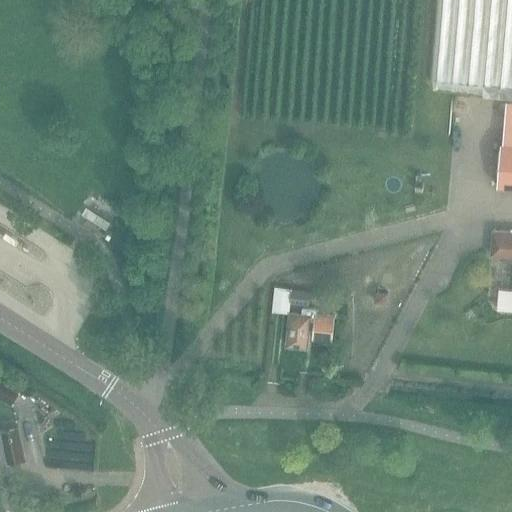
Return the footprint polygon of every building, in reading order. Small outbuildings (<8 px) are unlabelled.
[(511,99),(506,99),(502,141),(511,141),(511,99)] [(500,141),(497,185),(511,185),(511,141),(502,141),(500,141)] [(491,254),(511,255),(511,230),(493,229),(491,254)] [(288,301),(309,303),(311,288),(276,286),(274,310),(287,311),(288,301)] [(511,287),(499,287),(497,308),(511,309),(511,287)] [(428,318),(436,297),(425,293),(417,313),(428,318)] [(332,340),(335,315),(317,313),(317,309),(303,308),(303,314),(291,313),(288,344),(307,347),(308,336),(314,336),(313,338),(332,340)] [(0,396),(11,404),(22,385),(0,371),(0,396)] [(8,461),(24,458),(18,426),(0,430),(0,458),(7,457),(8,461)]
